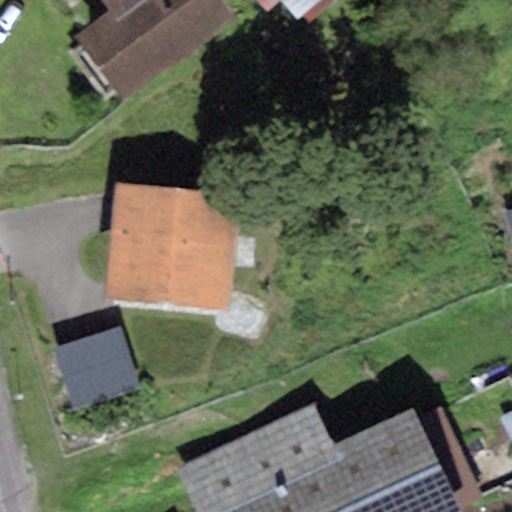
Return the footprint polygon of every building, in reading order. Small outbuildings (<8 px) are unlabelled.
[(98,0),(108,12),(75,36),(124,103),(236,21),(220,0),(98,0)] [(259,0),(268,10),(279,0),(282,0),(285,3),(299,19),(303,15),(311,24),(338,0),(259,0)] [(236,195),(114,183),(102,300),(224,312),(236,195)] [(140,388),(119,328),(51,350),(71,411),(140,388)] [(458,511),(458,509),(416,419),(411,408),(332,445),(313,404),(176,467),(196,511),(458,511)] [(416,419),(458,509),(483,498),(441,408),(416,419)]
